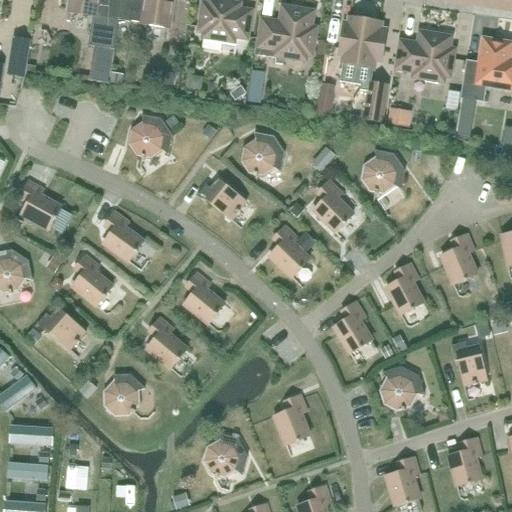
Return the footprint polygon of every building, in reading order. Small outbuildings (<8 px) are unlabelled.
[(69,0),(67,13),(94,18),(93,24),(92,24),(88,47),(113,51),(118,21),(121,0),(69,0)] [(121,0),(118,21),(131,23),(131,22),(140,24),(140,25),(170,29),(174,0),(121,0)] [(224,6),(224,3),(209,1),(208,6),(203,6),(199,32),(204,33),(203,38),(204,38),(202,50),(220,53),(222,41),(233,42),(234,37),(246,39),(250,13),(238,11),(239,6),(230,4),(229,7),(224,6)] [(310,29),(312,13),(283,8),(280,24),(263,21),(257,56),(276,59),(276,56),(305,61),(306,55),(311,56),(315,30),(310,29)] [(379,31),(380,24),(350,19),(349,26),(344,26),(339,56),(344,56),(343,63),(373,68),(374,61),(381,62),(386,32),(379,31)] [(448,51),(450,39),(420,34),(418,48),(413,47),(413,45),(401,43),(397,70),(409,71),(409,70),(414,71),(413,78),(443,82),(444,77),(445,77),(450,73),(453,51),(448,51)] [(511,62),(508,62),(511,45),(483,41),(479,64),(466,62),(460,100),(483,103),(486,86),(511,90),(511,62)] [(384,123),(390,83),(367,80),(361,120),(384,123)] [(261,109),(263,96),(251,94),(249,106),(261,109)] [(411,111),(389,108),(387,123),(409,126),(411,111)] [(172,136),(161,120),(141,116),(141,117),(143,125),(132,132),(129,145),(137,156),(141,157),(141,159),(145,160),(145,158),(150,159),(161,151),(167,155),(167,156),(168,156),(172,136)] [(285,154),(274,138),(254,134),(254,135),(255,135),(256,142),(245,150),(242,163),(250,174),(254,175),(253,177),(257,178),(258,175),(262,176),(273,169),(279,173),(279,174),(281,174),(285,154)] [(405,172),(394,155),(374,151),(374,153),(375,153),(376,160),(365,168),(363,181),(370,192),(375,192),(374,195),(378,196),(379,193),(383,194),(394,186),(400,190),(400,191),(401,191),(405,172)] [(239,212),(246,203),(217,180),(210,189),(206,186),(197,197),(209,207),(210,205),(231,222),(237,215),(238,216),(240,213),(239,212)] [(41,197),(44,191),(28,182),(22,192),(31,197),(21,216),(48,231),(52,224),(53,224),(56,219),(55,218),(61,208),(41,197)] [(337,199),(342,195),(329,182),(321,190),(328,197),(313,212),(335,234),(340,228),(341,229),(346,225),(345,224),(353,216),(337,199)] [(125,229),(129,224),(114,213),(107,222),(115,228),(103,245),(128,263),(133,257),(134,258),(137,253),(136,252),(143,242),(125,229)] [(305,237),(300,242),(284,227),(276,235),(284,243),(269,258),(291,279),(297,274),(298,274),(302,270),(301,269),(309,261),(301,253),(304,250),(305,251),(312,244),(305,237)] [(511,234),(501,237),(507,267),(511,266),(511,234)] [(468,255),(474,252),(467,236),(457,240),(460,249),(440,257),(452,286),(460,283),(460,284),(466,282),(465,281),(476,276),(468,255)] [(32,281),(28,262),(12,251),(0,253),(0,291),(4,294),(8,293),(9,295),(13,294),(12,292),(17,291),(24,280),(31,281),(31,282),(32,281)] [(64,262),(55,256),(47,267),(56,273),(64,262)] [(94,273),(99,268),(84,257),(77,265),(85,272),(72,288),(96,308),(101,302),(102,302),(106,298),(105,297),(112,288),(94,273)] [(412,284),(418,281),(410,265),(400,270),(405,279),(386,289),(400,317),(407,313),(408,314),(413,311),(413,310),(423,305),(412,284)] [(206,291),(210,286),(196,274),(189,283),(197,290),(184,306),(208,326),(213,319),(214,320),(218,316),(217,315),(224,306),(206,291)] [(359,322),(365,319),(356,303),(346,309),(351,318),(333,329),(349,355),(356,351),(357,352),(362,349),(362,348),(371,342),(359,322)] [(78,342),(85,334),(53,306),(37,325),(48,336),(50,334),(70,352),(76,345),(77,346),(79,343),(78,342)] [(169,336),(173,331),(159,319),(152,328),(160,334),(146,351),(170,371),(175,364),(176,365),(180,360),(179,360),(187,351),(169,336)] [(478,346),(466,349),(465,344),(451,347),(455,362),(457,362),(463,387),(472,385),(472,387),(476,386),(476,385),(487,382),(478,346)] [(0,349),(0,368),(9,358),(0,349)] [(424,396),(418,377),(401,367),(382,374),(382,375),(383,375),(387,381),(381,392),(385,405),(397,411),(401,410),(402,412),(406,411),(405,409),(409,407),(415,395),(423,396),(423,397),(424,396)] [(36,389),(25,375),(0,394),(0,404),(6,412),(36,389)] [(144,391),(145,390),(130,376),(113,377),(114,385),(105,394),(105,407),(115,416),(128,416),(131,413),(133,414),(136,411),(134,410),(137,406),(137,393),(143,390),(144,391)] [(85,398),(93,389),(86,383),(78,392),(85,398)] [(301,416),(307,413),(300,396),(290,401),(293,410),(274,418),(285,447),(293,444),(293,445),(299,443),(299,441),(309,437),(301,416)] [(51,445),(51,428),(11,427),(10,443),(51,445)] [(247,458),(238,440),(219,435),(218,436),(219,436),(219,444),(208,450),(204,463),(211,475),(215,476),(215,478),(218,479),(219,477),(223,478),(235,472),(241,476),(240,477),(242,477),(247,458)] [(475,459),(481,457),(477,439),(466,442),(468,452),(448,458),(456,488),(464,486),(464,487),(470,485),(470,484),(481,481),(475,459)] [(419,476),(419,475),(414,459),(403,462),(406,472),(385,478),(394,507),(402,505),(402,507),(408,505),(408,503),(419,500),(413,478),(419,476)] [(8,464),(7,478),(46,481),(47,466),(8,464)] [(325,511),(324,507),(331,505),(325,487),(314,491),(317,501),(297,508),(298,511),(325,511)] [(184,494),(171,498),(176,511),(188,507),(184,494)] [(7,501),(5,511),(42,511),(43,505),(7,501)]
